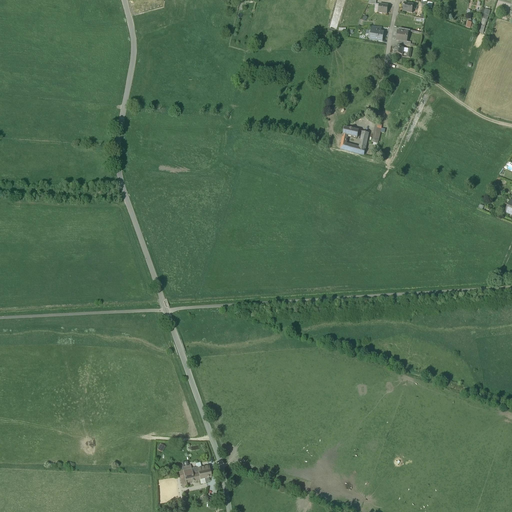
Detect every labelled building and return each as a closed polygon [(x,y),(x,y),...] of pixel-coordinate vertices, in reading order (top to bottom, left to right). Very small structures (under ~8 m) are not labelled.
[(413,5),(404,4),(403,11),(412,13),(413,5)] [(388,7),(379,5),(379,8),(378,11),(378,14),(387,15),(388,7)] [(477,32),(482,34),(488,15),(489,11),(485,9),(483,14),(482,14),(477,32)] [(380,33),(372,31),(371,37),(375,38),(374,41),(382,42),(383,36),(382,36),(382,33),(380,33)] [(403,33),(401,33),(398,32),(396,41),(399,42),(405,43),(405,42),(407,34),(403,33)] [(398,48),(395,47),(394,54),(402,55),(403,49),(398,48)] [(382,126),(376,124),(372,142),(377,144),(382,126)] [(358,131),(345,128),(344,135),(348,136),(357,138),(358,131)] [(362,132),(359,148),(365,150),(368,134),(362,132)] [(346,144),(342,143),(340,149),(363,155),(365,150),(359,148),(346,144)] [(158,450),(163,452),(166,447),(161,444),(158,450)] [(199,473),(210,471),(209,466),(198,469),(198,472),(192,473),(193,476),(199,474),(199,473)] [(209,478),(211,478),(210,471),(199,473),(199,474),(193,476),(192,473),(191,469),(183,471),(179,472),(182,488),(187,487),(186,483),(205,479),(205,482),(210,481),(209,478)]
